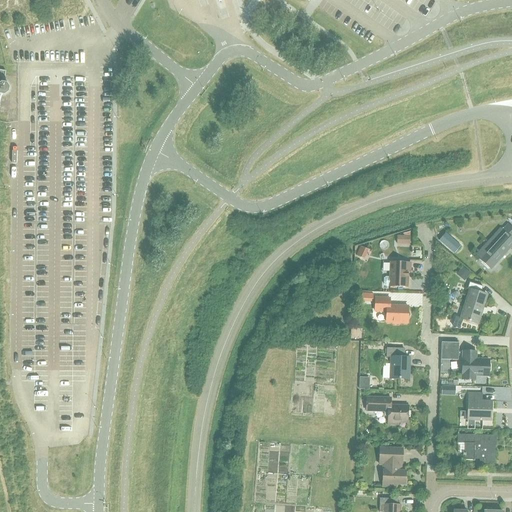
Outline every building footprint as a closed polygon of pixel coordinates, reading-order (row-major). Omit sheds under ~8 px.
[(0,101),(1,95),(4,96),(8,93),(9,88),(5,84),(3,83),(5,71),(0,70),(0,101)] [(511,238),(511,237),(511,236),(511,228),(506,223),(500,230),(502,231),(477,258),(490,269),(511,244),(511,238)] [(403,236),(397,236),(397,245),(410,245),(410,236),(403,236)] [(383,278),(383,284),(385,286),(389,286),(389,287),(406,287),(406,280),(407,272),(409,272),(409,263),(390,262),(390,277),(385,277),(383,278)] [(462,266),(458,271),(466,277),(470,273),(462,266)] [(455,316),(452,327),(460,329),(463,320),(477,324),(486,295),(480,293),(482,286),(469,283),(467,290),(469,291),(461,318),(455,316)] [(374,298),(374,311),(384,311),(386,314),(385,322),(392,323),(393,324),(398,325),(399,323),(407,323),(407,318),(408,317),(409,315),(409,313),(407,312),(407,307),(389,306),(389,299),(374,298)] [(441,342),(440,360),(457,360),(458,343),(441,342)] [(386,357),(391,357),(390,379),(407,380),(408,365),(409,365),(409,357),(403,357),(403,349),(386,349),(386,357)] [(462,351),(461,379),(474,379),(474,375),(488,375),(488,359),(476,359),(476,351),(462,351)] [(441,386),(441,395),(454,396),(455,387),(441,386)] [(491,420),(492,401),(482,400),(482,393),(468,392),(467,419),(491,420)] [(387,417),(387,425),(398,425),(398,421),(407,422),(407,406),(390,406),(390,399),(367,398),(366,411),(384,411),(384,415),(385,417),(387,417)] [(495,435),(457,434),(457,443),(456,453),(463,453),(463,459),(474,460),(474,458),(479,458),(479,462),(493,463),(494,444),(495,444),(495,435)] [(401,463),(402,449),(379,448),(378,464),(383,465),(382,471),(382,487),(396,487),(396,484),(405,484),(405,471),(398,471),(398,463),(401,463)] [(397,499),(379,498),(378,511),(399,511),(400,505),(397,505),(397,499)]
